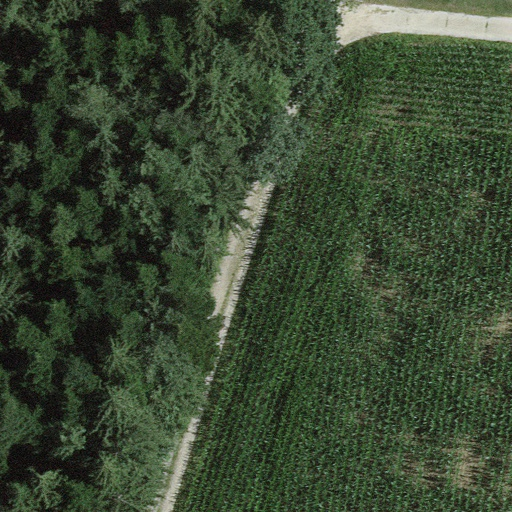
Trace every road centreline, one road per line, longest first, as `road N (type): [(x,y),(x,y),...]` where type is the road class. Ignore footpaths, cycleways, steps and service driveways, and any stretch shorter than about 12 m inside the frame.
road 1 (track): [(179,511),(356,21)]
road 2 (track): [(356,21),(511,39)]
